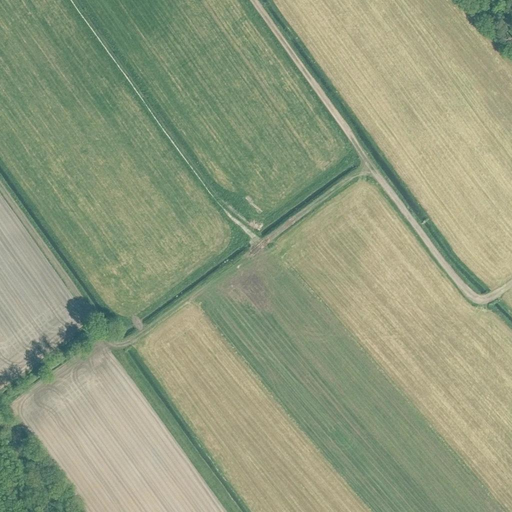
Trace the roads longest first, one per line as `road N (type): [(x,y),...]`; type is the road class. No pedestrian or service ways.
road 1 (track): [(253,0),(459,282),(485,301),(511,283)]
road 2 (track): [(0,186),(232,511)]
road 3 (track): [(116,350),(369,163)]
